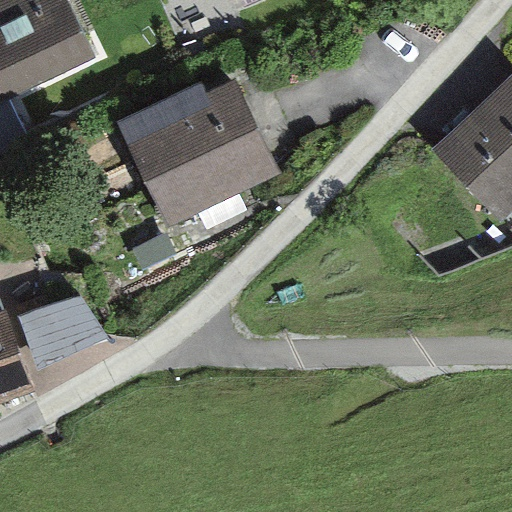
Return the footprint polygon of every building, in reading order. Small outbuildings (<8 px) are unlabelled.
[(0,155),(30,141),(9,99),(93,60),(64,0),(4,0),(0,2),(0,155)] [(241,0),(247,11),(270,0),(241,0)] [(202,86),(119,123),(166,225),(279,174),(238,83),(207,97),(202,86)] [(511,83),(437,148),(499,219),(511,207),(511,83)] [(162,237),(136,250),(150,278),(176,265),(162,237)] [(0,405),(33,393),(10,313),(0,316),(0,405)]
